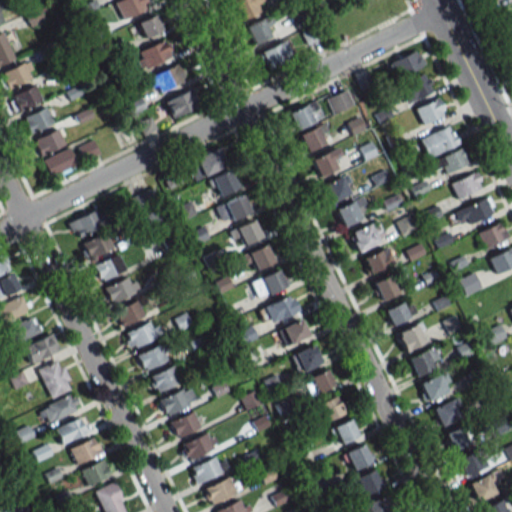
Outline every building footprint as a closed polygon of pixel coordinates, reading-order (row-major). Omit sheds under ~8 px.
[(149,5),(146,0),(116,0),(112,2),(121,19),(149,5)] [(258,0),(233,0),(237,17),(261,11),(258,0)] [(30,27),(42,20),(35,7),(23,14),(30,27)] [(135,22),(142,37),(160,29),(153,14),(135,22)] [(243,28),(252,44),(268,35),(264,27),(272,22),(268,14),(243,28)] [(0,63),(13,57),(0,31),(0,63)] [(140,70),(169,55),(160,39),(132,54),(140,70)] [(258,52),(266,68),(290,56),(282,40),(258,52)] [(389,62),(396,77),(422,64),(414,49),(389,62)] [(0,72),(0,83),(3,90),(31,76),(23,61),(0,72)] [(153,93),(183,79),(176,64),(146,77),(153,93)] [(396,85),(404,103),(432,91),(425,73),(396,85)] [(7,97),(14,112),(40,99),(33,84),(7,97)] [(163,99),(168,115),(196,106),(191,90),(163,99)] [(325,96),(329,112),(350,106),(346,90),(325,96)] [(413,108),(420,124),(445,113),(438,96),(413,108)] [(286,112),(309,101),(313,109),(308,112),(312,121),(295,130),(286,112)] [(51,122),(43,106),(20,118),(28,134),(51,122)] [(297,134),(320,123),(324,131),(318,134),(323,143),(305,151),(297,134)] [(417,139),(426,158),(457,143),(448,124),(417,139)] [(41,159),(48,176),(97,155),(90,138),(41,159)] [(228,164),(220,146),(192,158),(194,164),(187,167),(192,180),(228,164)] [(429,160),(433,170),(440,166),(443,173),(468,163),(461,147),(429,160)] [(310,159),(333,148),(337,156),(331,158),(336,168),(318,176),(310,159)] [(216,196),(237,186),(228,169),(208,179),(216,196)] [(447,183),(455,198),(482,186),(474,170),(447,183)] [(322,184),(345,173),(348,181),(343,184),(348,193),(330,202),(322,184)] [(130,194),(133,209),(156,204),(152,190),(130,194)] [(248,210),(239,193),(213,207),(222,224),(248,210)] [(468,223),(493,210),(485,195),(452,212),(457,220),(464,216),(468,223)] [(333,209),(356,197),(360,205),(355,208),(359,217),(341,226),(333,209)] [(139,217),(146,230),(167,220),(160,207),(139,217)] [(74,240),(103,225),(94,208),(65,223),(74,240)] [(393,222),(407,216),(413,228),(399,235),(393,222)] [(237,236),(242,245),(260,235),(252,219),(228,231),(232,239),(237,236)] [(506,237),(498,220),(474,232),(482,249),(506,237)] [(379,242),(371,222),(347,233),(355,252),(379,242)] [(431,238),(445,230),(451,241),(436,248),(431,238)] [(111,246),(103,231),(79,245),(88,260),(111,246)] [(402,250),(417,242),(423,253),(408,260),(402,250)] [(250,261),(253,269),(272,262),(265,244),(239,255),(242,264),(250,261)] [(485,259),(495,275),(511,264),(511,253),(507,245),(485,259)] [(360,258),(368,274),(392,262),(387,251),(380,254),(378,249),(360,258)] [(0,271),(8,268),(1,253),(0,253),(0,271)] [(445,261),(460,253),(465,264),(450,271),(445,261)] [(122,270),(114,254),(90,266),(98,282),(122,270)] [(418,275),(432,269),(437,279),(424,286),(418,275)] [(284,287),(278,270),(249,280),(255,297),(284,287)] [(455,279),(471,272),(478,288),(463,295),(455,279)] [(0,276),(0,295),(17,288),(9,273),(0,276)] [(379,301),(395,293),(386,275),(370,283),(379,301)] [(107,301),(137,292),(131,276),(102,286),(107,301)] [(296,310),(288,293),(259,308),(267,324),(296,310)] [(0,321),(26,312),(20,295),(0,302),(0,321)] [(413,312),(404,298),(382,312),(392,326),(413,312)] [(113,311),(120,325),(142,314),(135,299),(113,311)] [(16,342),(38,331),(31,316),(9,326),(16,342)] [(307,333),(299,317),(276,330),(285,345),(307,333)] [(123,332),(146,320),(154,336),(133,347),(129,338),(127,339),(123,332)] [(396,332),(419,321),(423,329),(418,332),(422,341),(404,349),(396,332)] [(482,330),(486,344),(503,338),(499,325),(482,330)] [(20,348),(28,362),(56,348),(49,333),(20,348)] [(472,354),(467,342),(455,346),(459,359),(472,354)] [(134,355),(157,343),(165,359),(144,370),(140,361),(138,362),(134,355)] [(319,362),(311,345),(288,355),(296,372),(319,362)] [(406,358),(429,347),(433,355),(428,358),(432,367),(414,375),(406,358)] [(48,397),(71,387),(57,359),(35,369),(48,397)] [(147,376),(171,365),(179,381),(157,391),(153,383),(151,384),(147,376)] [(307,377),(315,393),(332,384),(324,368),(307,377)] [(416,385),(426,401),(450,387),(440,371),(416,385)] [(156,400),(179,388),(187,404),(166,415),(162,406),(160,407),(156,400)] [(38,410),(47,424),(78,405),(69,391),(38,410)] [(313,406),(323,423),(342,412),(332,395),(313,406)] [(430,408),(453,397),(457,405),(452,408),(456,417),(438,426),(430,408)] [(166,422),(190,410),(198,426),(176,437),(172,428),(170,429),(166,422)] [(86,430),(79,416),(52,429),(59,443),(86,430)] [(357,435),(350,418),(329,427),(336,444),(357,435)] [(468,443),(459,425),(442,433),(450,451),(468,443)] [(179,444),(202,432),(210,448),(188,459),(184,450),(182,451),(179,444)] [(99,453),(92,437),(66,448),(73,464),(99,453)] [(501,447),(511,441),(511,456),(507,459),(501,447)] [(339,453),(347,470),(370,460),(362,443),(339,453)] [(463,475),(483,466),(476,450),(456,460),(463,475)] [(189,467),(212,455),(220,471),(194,484),(190,475),(192,474),(189,467)] [(108,474),(101,459),(78,470),(85,485),(108,474)] [(380,486),(371,469),(354,477),(362,494),(380,486)] [(467,483),(490,472),(494,480),(488,482),(493,492),(475,500),(467,483)] [(202,488),(225,476),(233,492),(212,503),(207,494),(205,495),(202,488)] [(95,511),(124,511),(112,481),(93,490),(101,509),(95,511)] [(367,511),(387,511),(391,511),(385,495),(364,503),(367,511)] [(480,508),(481,511),(511,511),(504,496),(480,508)] [(213,511),(213,510),(236,499),(242,511),(213,511)]
